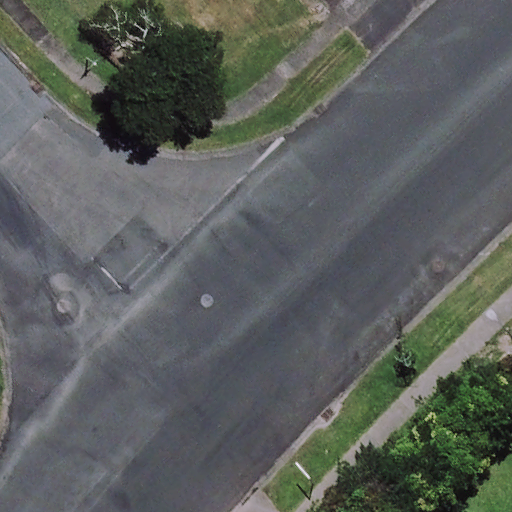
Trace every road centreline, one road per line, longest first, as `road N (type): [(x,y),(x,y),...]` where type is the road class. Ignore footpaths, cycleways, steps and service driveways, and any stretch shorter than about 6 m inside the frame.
road 1 (residential): [(205,376),(511,80)]
road 2 (residential): [(205,376),(0,160)]
road 3 (residential): [(89,511),(205,376)]
